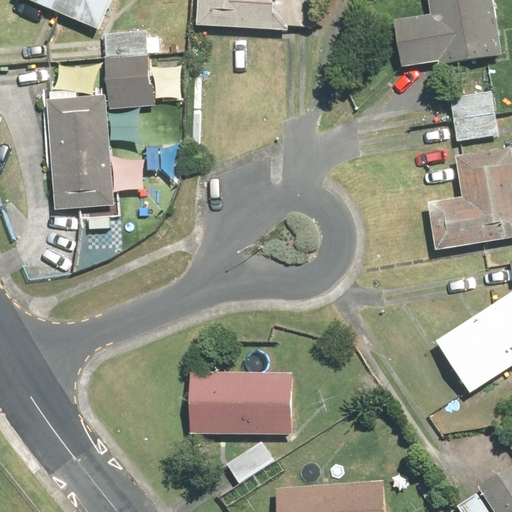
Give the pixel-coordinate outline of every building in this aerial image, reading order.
[(21,0),(102,36),(117,0),(21,0)] [(203,0),(202,29),(294,34),(295,29),(309,30),(310,0),(203,0)] [(445,65),(446,70),(506,61),(496,0),(433,0),(436,17),(400,23),(407,71),(445,65)] [(152,32),(110,35),(116,112),(158,109),(152,32)] [(502,138),(496,93),(456,99),(462,143),(502,138)] [(111,99),(81,101),(81,94),(54,96),(55,103),(52,103),(59,207),(118,203),(111,99)] [(511,150),(461,158),(467,200),(438,204),(444,251),(511,241),(511,150)] [(511,377),(511,303),(446,345),(479,398),(511,377)] [(296,440),(298,379),(198,376),(196,438),(296,440)] [(511,511),(511,473),(481,494),(462,507),(465,511),(511,511)] [(393,511),(392,488),(282,493),(282,511),(393,511)]
